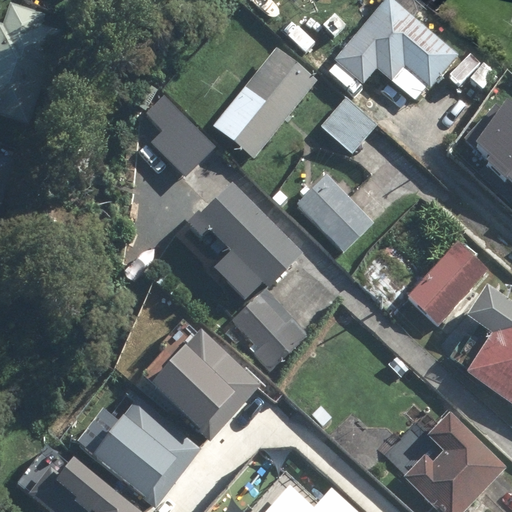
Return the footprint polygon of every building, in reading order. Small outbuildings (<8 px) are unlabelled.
[(420,0),(394,0),(418,24),(431,11),(420,0)] [(456,60),(386,2),(332,66),(361,90),(374,74),(413,106),(425,91),(428,94),(456,60)] [(0,121),(27,131),(58,38),(40,32),(44,20),(9,8),(2,28),(0,27),(0,121)] [(210,131),(251,165),(315,88),(274,54),(210,131)] [(151,142),(184,177),(215,148),(164,95),(146,113),(163,131),(151,142)] [(508,177),(511,172),(511,102),(508,99),(500,108),(496,104),(464,139),(508,177)] [(319,131),(351,159),(377,129),(345,102),(319,131)] [(0,209),(15,165),(0,160),(0,148),(0,147),(0,209)] [(294,209),(342,258),(374,227),(326,178),(310,194),(305,189),(298,196),(303,201),(294,209)] [(262,282),(268,289),(303,254),(230,182),(187,226),(201,239),(209,231),(229,250),(215,264),(248,297),(262,282)] [(406,304),(436,330),(485,275),(454,249),(406,304)] [(250,348),(272,372),(310,336),(294,319),(289,324),(261,295),(233,322),(254,344),(250,348)] [(511,315),(481,295),(461,327),(487,343),(463,381),(511,412),(511,315)] [(261,385),(201,328),(149,382),(210,439),(261,385)] [(119,420),(104,407),(76,441),(156,505),(202,448),(138,397),(119,420)] [(401,484),(430,511),(468,511),(503,476),(446,422),(424,444),(439,459),(429,469),(422,462),(401,484)] [(141,511),(142,511),(73,457),(61,473),(50,465),(27,493),(51,511),(141,511)] [(316,511),(305,511),(288,497),(274,511),(322,511),(319,509),(316,511)]
